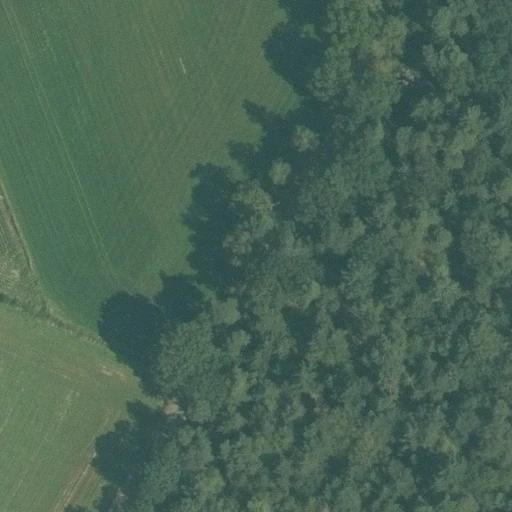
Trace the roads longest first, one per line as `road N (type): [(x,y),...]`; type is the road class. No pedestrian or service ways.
road 1 (unclassified): [(140,511),(348,150),(383,0)]
road 2 (track): [(324,376),(472,103),(511,47)]
road 3 (track): [(243,333),(511,475)]
